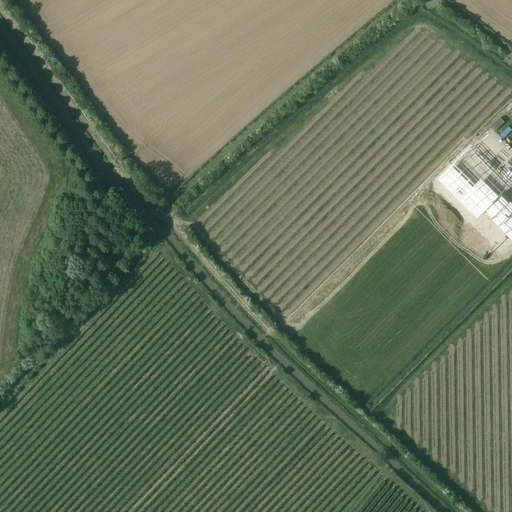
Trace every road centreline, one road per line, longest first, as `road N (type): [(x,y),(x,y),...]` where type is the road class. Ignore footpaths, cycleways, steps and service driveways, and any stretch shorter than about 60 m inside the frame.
road 1 (track): [(0,10),(133,184),(228,290),(459,511)]
road 2 (track): [(511,282),(380,413),(487,511)]
